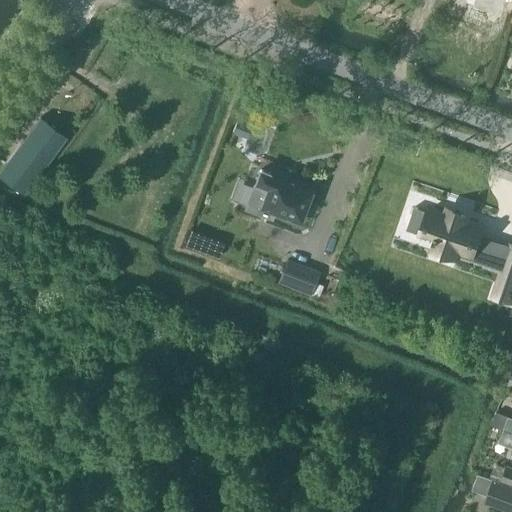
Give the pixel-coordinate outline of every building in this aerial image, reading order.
[(511,0),(470,0),(469,6),(472,7),(470,10),(484,15),(482,20),(495,24),(497,19),(500,20),(501,15),(511,18),(511,0)] [(12,171),(5,166),(4,165),(0,170),(0,177),(22,195),(51,156),(65,137),(40,118),(34,126),(21,143),(29,150),(19,162),(12,171)] [(282,216),(298,223),(300,218),(311,189),(307,187),(306,185),(301,183),(298,184),(292,182),(282,178),(281,175),(275,173),(272,174),(260,170),(246,208),(271,218),(271,215),(281,219),(282,216)] [(433,239),(437,240),(434,248),(453,254),(455,249),(470,254),(480,225),(465,220),(466,216),(447,210),(446,214),(430,208),(422,231),(434,235),(433,239)] [(278,283),(309,294),(318,272),(287,260),(278,283)] [(490,424),(504,429),(511,432),(511,418),(496,412),(490,424)] [(511,432),(504,429),(498,442),(511,448),(511,446),(511,432)] [(511,468),(507,466),(501,482),(511,486),(511,468)] [(511,511),(511,486),(508,486),(493,480),(485,503),(511,511)]
